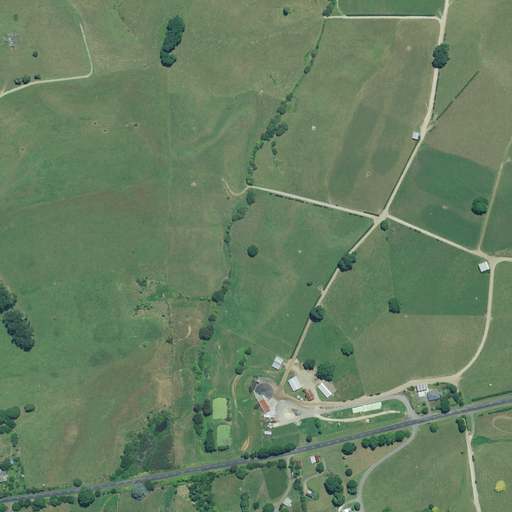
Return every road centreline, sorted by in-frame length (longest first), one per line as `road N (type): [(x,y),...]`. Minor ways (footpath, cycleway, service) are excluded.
road 1 (track): [(328,7),(441,8),(426,118),(382,197),(313,292),(283,364),(278,402),(313,413),(394,397),(407,401),(414,423)]
road 2 (unclassified): [(0,502),(180,477),(511,399)]
road 3 (track): [(394,397),(424,382),(455,383),(480,511)]
